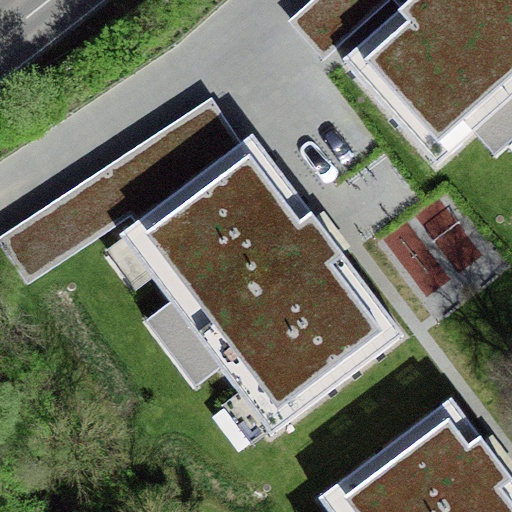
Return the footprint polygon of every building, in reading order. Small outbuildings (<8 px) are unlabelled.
[(314,0),(288,24),(320,59),(387,0),(314,0)] [(511,0),(421,0),(348,65),(437,166),(511,100),(511,0)] [(210,102),(0,236),(0,249),(22,284),(239,146),(210,102)] [(254,142),(123,241),(274,439),(405,339),(254,142)] [(511,511),(511,480),(451,401),(319,502),(326,511),(511,511)]
